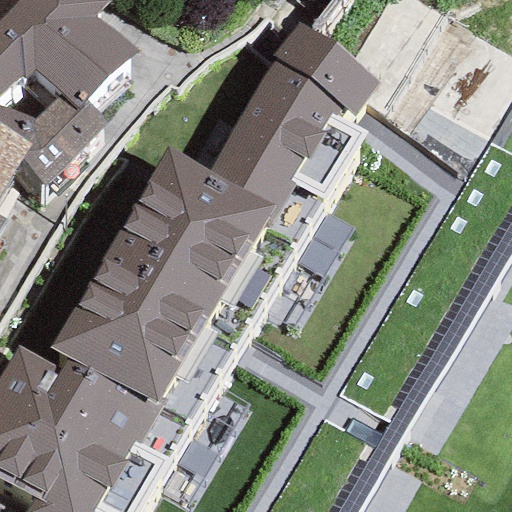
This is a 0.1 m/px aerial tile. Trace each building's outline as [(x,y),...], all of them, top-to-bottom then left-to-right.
[(18,0),(0,19),(0,94),(21,76),(25,79),(32,70),(61,96),(77,109),(85,101),(139,52),(94,17),(106,2),(104,0),(18,0)] [(207,172),(164,148),(50,346),(68,355),(190,428),(295,247),(365,135),(339,118),(345,108),(354,114),(381,83),(297,20),(269,58),(275,62),(207,172)] [(109,122),(85,101),(77,109),(61,96),(34,120),(0,107),(0,128),(29,144),(21,159),(43,185),(109,122)] [(0,196),(21,159),(29,144),(0,128),(0,196)] [(356,511),(511,253),(511,158),(487,144),(269,511),(356,511)] [(139,511),(190,428),(68,355),(59,370),(20,347),(0,379),(0,479),(31,498),(22,511),(139,511)]
